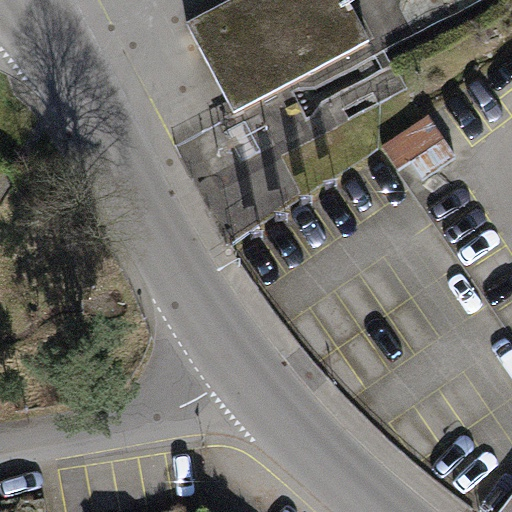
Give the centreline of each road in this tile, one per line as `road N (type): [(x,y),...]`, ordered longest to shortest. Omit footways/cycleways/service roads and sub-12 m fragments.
road 1 (tertiary): [(236,372),(26,0)]
road 2 (residential): [(0,439),(164,415),(236,372)]
road 3 (tertiary): [(380,511),(236,372)]
